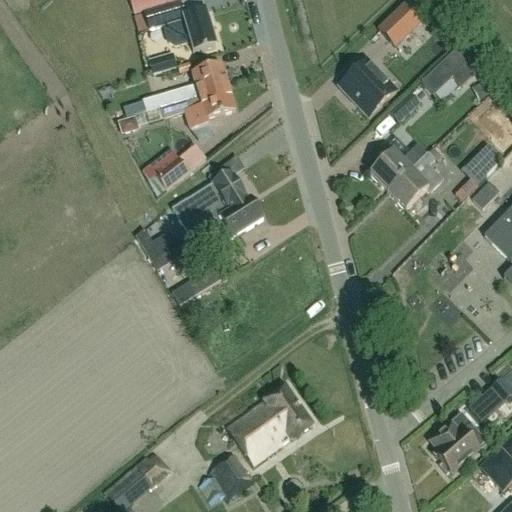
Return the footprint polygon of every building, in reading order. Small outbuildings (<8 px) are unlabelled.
[(127,0),(133,17),(179,3),(177,0),(127,0)] [(215,49),(204,14),(184,20),(180,6),(143,17),(148,33),(163,29),(166,40),(175,37),(179,48),(189,45),(193,56),(215,49)] [(393,50),(422,22),(406,6),(377,33),(393,50)] [(475,76),(453,53),(420,85),(432,98),(451,81),(460,90),(475,76)] [(146,61),(150,74),(172,68),(168,55),(146,61)] [(179,78),(191,75),(189,67),(177,70),(179,78)] [(205,98),(227,91),(221,69),(191,77),(195,90),(170,97),(173,107),(205,98)] [(374,70),(368,76),(361,69),(338,91),(367,122),(397,94),(374,70)] [(173,108),(160,111),(159,112),(162,123),(183,117),(188,134),(208,128),(207,123),(234,115),(227,91),(205,98),(173,107),(173,108)] [(409,96),(387,116),(398,128),(420,108),(409,96)] [(141,105),(145,116),(159,112),(160,111),(173,108),(173,107),(170,97),(141,105)] [(121,139),(138,133),(134,120),(116,125),(121,139)] [(459,170),(479,185),(500,159),(480,144),(459,170)] [(511,148),(500,161),(511,172),(511,148)] [(153,181),(147,186),(156,201),(165,194),(165,195),(205,163),(194,149),(178,162),(177,161),(153,180),(153,181)] [(387,196),(410,174),(392,155),(369,178),(387,196)] [(405,215),(426,194),(430,198),(443,185),(427,169),(432,164),(427,158),(410,174),(387,196),(405,215)] [(201,261),(232,242),(262,223),(249,203),(247,204),(229,176),(212,187),(212,188),(171,213),(194,249),(201,261)] [(471,203),(481,213),(492,201),(482,192),(471,203)] [(511,210),(508,215),(483,241),(511,268),(511,271),(502,282),(511,291),(511,210)] [(156,276),(188,256),(181,245),(149,265),(156,276)] [(250,264),(267,258),(263,245),(245,251),(250,264)] [(469,270),(458,258),(451,265),(449,264),(434,278),(446,291),(469,270)] [(220,268),(202,279),(171,298),(180,312),(228,281),(220,268)] [(434,310),(448,322),(457,312),(459,314),(474,298),(459,283),(434,310)] [(451,353),(463,368),(486,348),(474,333),(451,353)] [(488,392),(506,412),(511,405),(511,398),(499,384),(488,392)] [(291,444),(311,429),(283,390),(263,405),(264,407),(227,432),(253,469),(290,443),(291,444)] [(482,400),(473,409),(481,418),(491,409),(482,400)] [(460,418),(450,427),(429,446),(438,456),(433,460),(450,479),(478,454),(485,447),(460,418)] [(511,466),(499,452),(478,471),(506,501),(511,494),(511,466)] [(155,458),(137,473),(105,500),(115,511),(125,511),(170,476),(155,458)] [(253,487),(234,459),(206,476),(225,505),(253,487)]
